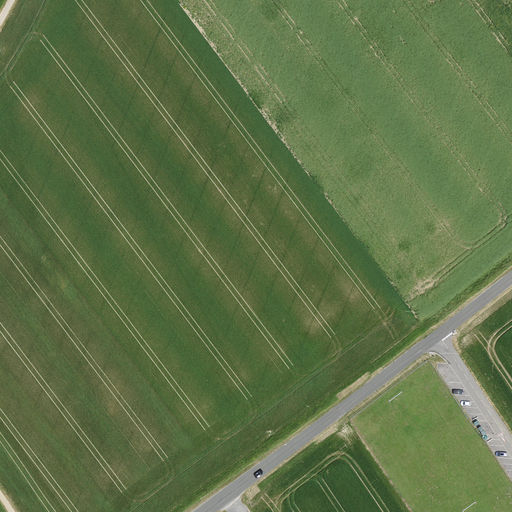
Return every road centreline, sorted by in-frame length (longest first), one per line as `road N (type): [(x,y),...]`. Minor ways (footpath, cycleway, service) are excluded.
road 1 (tertiary): [(438,334),(205,511)]
road 2 (unclassified): [(438,334),(511,446)]
